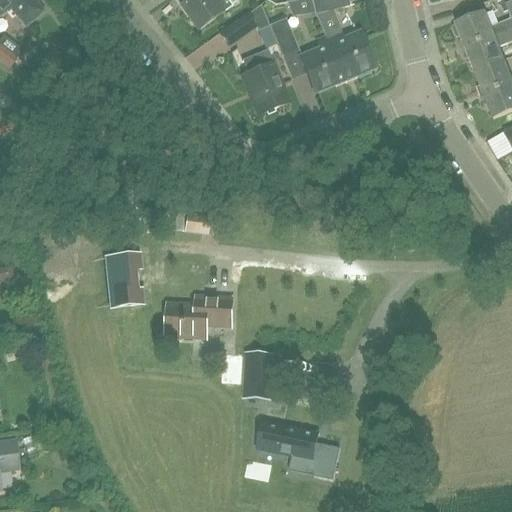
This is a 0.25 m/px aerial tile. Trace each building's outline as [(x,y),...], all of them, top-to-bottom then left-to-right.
[(40,13),(29,0),(0,0),(0,16),(9,8),(25,27),(42,13),(41,12),(40,13)] [(190,0),(180,8),(197,33),(227,12),(219,0),(190,0)] [(310,0),(315,16),(348,8),(345,0),(310,0)] [(511,31),(511,0),(507,0),(505,1),(511,21),(490,30),(484,15),(455,26),(455,27),(453,28),(452,30),(455,39),(458,40),(460,39),(464,50),(511,31)] [(227,49),(255,29),(246,16),(218,36),(227,49)] [(280,58),(297,51),(285,21),(268,27),(280,58)] [(474,74),(503,63),(497,50),(511,44),(511,31),(464,50),(474,74)] [(326,39),(343,82),(372,70),(359,37),(338,45),(335,35),(326,39)] [(343,82),(326,39),(316,43),(320,52),(300,60),(314,94),(343,82)] [(0,61),(11,70),(17,62),(0,48),(0,61)] [(46,78),(59,72),(50,55),(38,61),(46,78)] [(483,98),(511,86),(503,63),(474,74),(483,98)] [(256,118),(289,104),(272,65),(239,79),(256,118)] [(511,113),(511,86),(483,98),(493,121),(511,113)] [(405,233),(409,186),(396,184),(391,232),(405,233)] [(160,198),(98,187),(92,220),(155,231),(160,198)] [(207,237),(210,219),(185,216),(186,214),(175,213),(173,232),(207,237)] [(136,271),(139,271),(138,256),(106,260),(111,309),(143,306),(141,292),(138,292),(136,271)] [(0,282),(13,279),(10,266),(0,268),(0,282)] [(230,329),(232,302),(196,300),(195,308),(168,307),(166,339),(206,341),(207,327),(230,329)] [(353,322),(350,344),(361,346),(365,323),(353,322)] [(247,356),(244,400),(268,401),(271,357),(247,356)] [(128,400),(127,377),(94,379),(95,402),(128,400)] [(313,477),(328,480),(327,481),(333,482),(339,450),(324,447),(323,448),(314,446),(314,445),(316,436),(316,434),(264,424),(264,425),(258,451),(291,458),(316,463),(313,477)] [(0,446),(0,471),(17,469),(14,445),(0,446)]
